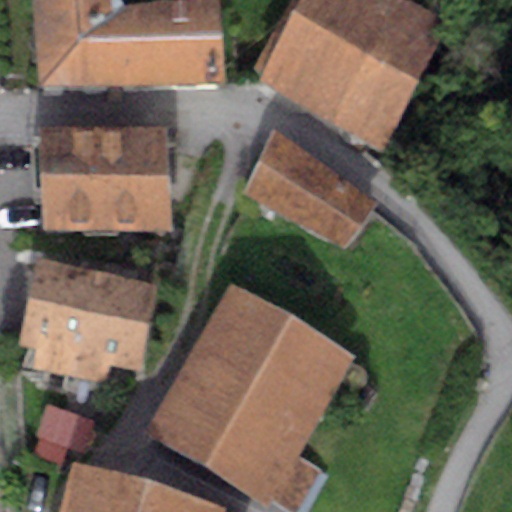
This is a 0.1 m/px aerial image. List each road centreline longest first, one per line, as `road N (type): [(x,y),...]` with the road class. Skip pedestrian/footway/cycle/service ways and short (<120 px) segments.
road 1 (residential): [(0,129),(252,120),(278,126),(415,214),(511,350)]
road 2 (residential): [(511,359),(459,457),(441,511)]
